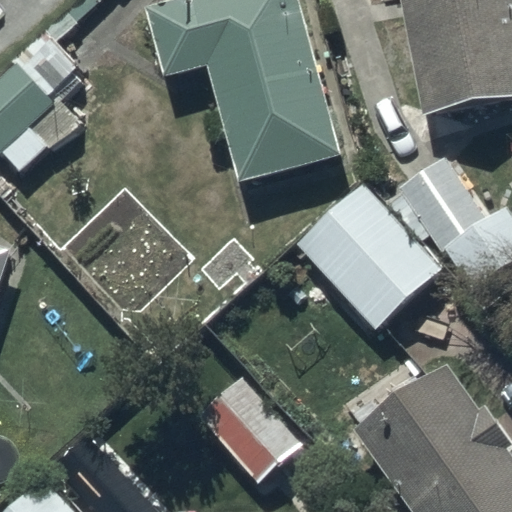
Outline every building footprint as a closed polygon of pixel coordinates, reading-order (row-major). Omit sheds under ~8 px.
[(348,172),(302,0),(244,0),(153,24),(172,95),(215,83),(246,199),(348,172)] [(511,0),(404,0),(431,133),(511,117),(511,0)] [(24,76),(0,97),(0,165),(4,169),(9,165),(27,185),(55,160),(35,138),(60,116),(24,76)] [(492,231),(452,172),(405,204),(447,265),(452,261),(481,303),(511,281),(511,224),(509,220),(492,231)] [(449,283),(370,196),(303,257),(382,344),(449,283)] [(0,258),(0,328),(22,267),(0,258)] [(511,511),(511,450),(494,425),(487,429),(456,385),(364,449),(408,511),(511,511)] [(243,398),(205,431),(259,494),(297,462),(243,398)] [(66,511),(58,503),(47,511),(66,511)]
